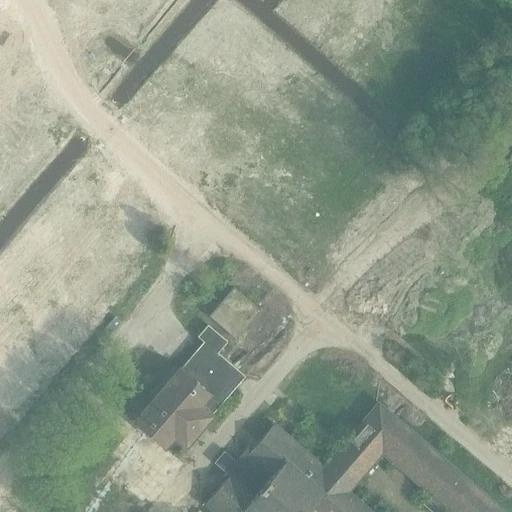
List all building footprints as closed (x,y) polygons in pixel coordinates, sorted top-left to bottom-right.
[(0,95),(0,128),(16,110),(0,95)] [(16,110),(0,128),(0,160),(3,163),(35,127),(16,110)] [(236,340),(255,317),(260,311),(233,287),(208,316),(236,340)] [(149,396),(130,417),(134,420),(133,421),(164,447),(173,436),(185,446),(193,436),(212,415),(213,413),(215,411),(245,377),(234,367),(217,353),(226,341),(207,325),(197,337),(203,342),(182,366),(180,369),(179,370),(175,366),(156,387),(149,396)] [(449,511),(503,511),(377,403),(323,467),(272,424),(238,463),(224,451),(214,463),(228,475),(204,503),(214,511),(369,511),(347,492),(382,453),(430,495),(422,504),(431,511),(448,511),(449,511)]
